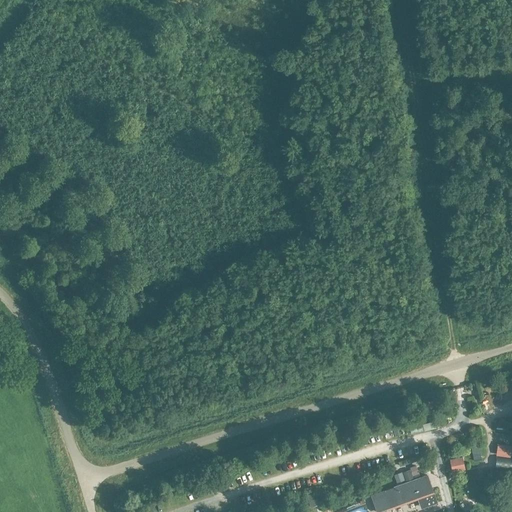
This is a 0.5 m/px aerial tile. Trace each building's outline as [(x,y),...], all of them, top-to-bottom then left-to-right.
[(437,427),(435,421),(424,424),(425,430),(426,430),(437,427)] [(424,430),(423,425),(410,428),(412,434),(424,430)] [(511,444),(499,442),(498,453),(510,455),(511,444)] [(465,467),(462,455),(451,457),(454,469),(465,467)] [(511,456),(497,455),(496,466),(511,466),(511,456)] [(412,466),(416,478),(418,477),(421,477),(416,465),(414,465),(412,466)] [(411,469),(404,472),(407,481),(415,479),(411,469)] [(402,473),(395,475),(398,482),(405,480),(402,473)] [(431,479),(430,476),(375,497),(378,505),(380,511),(385,511),(418,500),(421,499),(420,498),(421,497),(422,497),(423,498),(426,497),(427,502),(428,505),(429,508),(434,506),(440,504),(439,502),(436,493),(434,487),(432,484),(431,480),(431,479)] [(478,499),(480,501),(483,500),(485,499),(486,497),(486,494),(484,492),(481,492),(479,492),(477,494),(477,497),(478,499)] [(423,507),(428,505),(427,502),(426,497),(423,498),(422,497),(421,497),(420,498),(421,499),(423,507)]
